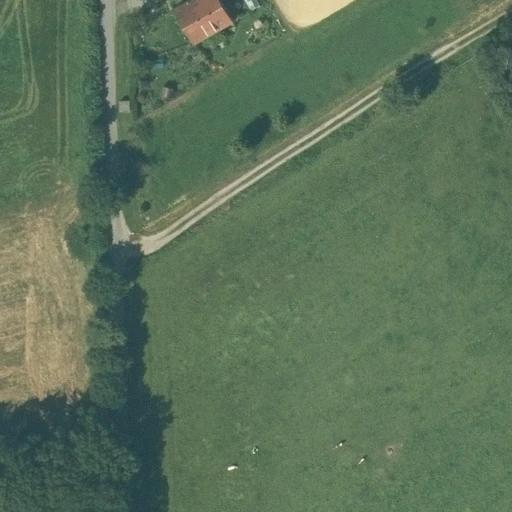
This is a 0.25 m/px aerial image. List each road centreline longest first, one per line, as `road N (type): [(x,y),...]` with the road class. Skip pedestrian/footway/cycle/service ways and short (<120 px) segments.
road 1 (unclassified): [(108,0),(127,511)]
road 2 (track): [(117,253),(145,245),(511,12)]
